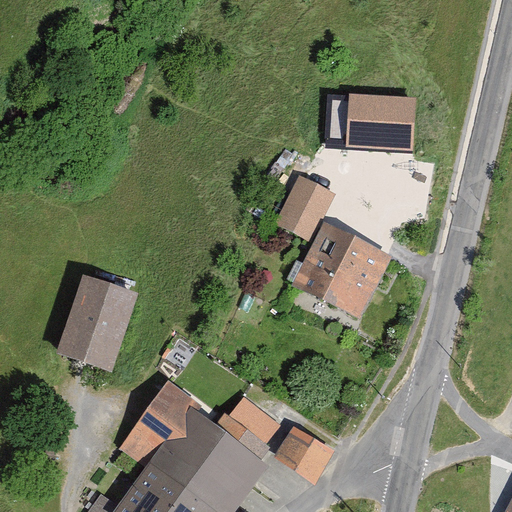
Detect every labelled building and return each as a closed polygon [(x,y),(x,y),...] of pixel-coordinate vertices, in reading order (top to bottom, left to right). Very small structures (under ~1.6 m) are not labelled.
[(409,149),(412,100),(330,96),(327,145),(409,149)] [(300,178),(277,223),(307,239),(330,194),(300,178)] [(385,258),(326,229),(299,284),(358,313),(385,258)] [(134,296),(85,279),(60,353),(109,369),(134,296)] [(151,469),(118,511),(223,511),(263,460),(215,424),(170,391),(125,450),(151,469)] [(279,425),(244,400),(231,418),(223,412),(215,424),(262,457),(270,446),(266,444),(279,425)] [(330,451),(294,429),(276,457),(313,480),(330,451)] [(511,511),(511,493),(500,511),(511,511)] [(114,511),(117,508),(101,496),(89,511),(114,511)]
